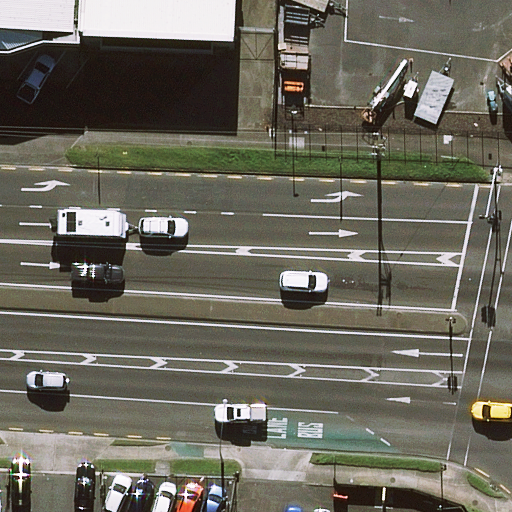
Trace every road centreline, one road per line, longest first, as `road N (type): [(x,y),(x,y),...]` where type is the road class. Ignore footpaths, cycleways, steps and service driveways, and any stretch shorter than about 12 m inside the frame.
road 1 (trunk): [(0,241),(496,260)]
road 2 (trunk): [(473,382),(0,355)]
